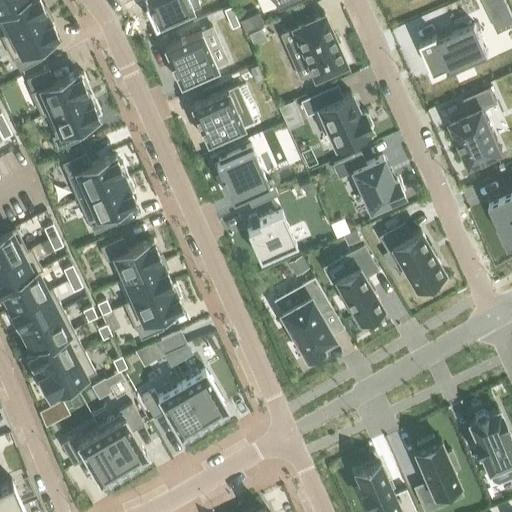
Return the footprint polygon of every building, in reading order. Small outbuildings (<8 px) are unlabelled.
[(18,0),(0,9),(0,23),(4,32),(5,33),(46,12),(43,5),(43,4),(40,0),(18,0)] [(0,0),(0,9),(18,0),(0,0)] [(148,0),(145,2),(154,23),(158,22),(199,3),(197,0),(148,0)] [(511,17),(504,0),(482,0),(497,32),(511,25),(511,17)] [(231,5),(223,8),(228,18),(235,14),(231,5)] [(291,24),(314,75),(346,61),(323,10),(291,24)] [(258,11),(239,19),(245,30),(263,22),(258,11)] [(4,32),(0,34),(12,57),(13,57),(19,69),(40,58),(34,46),(58,34),(57,31),(50,18),(50,19),(46,12),(5,33),(4,32)] [(433,35),(420,41),(422,45),(433,72),(447,66),(449,70),(488,53),(486,48),(474,22),(435,40),(433,35)] [(200,29),(164,45),(180,82),(217,66),(216,64),(227,59),(212,26),(201,31),(200,29)] [(259,27),(248,32),(253,44),(265,39),(259,27)] [(257,63),(249,66),(256,81),(263,78),(257,63)] [(48,68),(26,78),(31,90),(30,90),(41,114),(45,112),(45,111),(88,92),(85,85),(85,84),(88,83),(83,71),(79,72),(78,69),(53,80),(48,68)] [(236,83),(190,103),(195,114),(194,115),(195,117),(200,127),(201,129),(202,129),(206,140),(253,119),(236,83)] [(470,110),(450,119),(470,163),(502,149),(483,107),(496,101),(489,86),(464,97),(470,110)] [(321,104),(315,106),(324,127),(330,125),(337,140),(370,126),(369,124),(373,123),(375,118),(370,108),(366,106),(362,108),(353,89),(321,104)] [(88,92),(45,111),(45,112),(55,134),(51,135),(57,148),(79,138),(73,126),(98,115),(97,112),(101,110),(95,98),(92,100),(91,99),(91,100),(88,92)] [(6,122),(0,124),(0,132),(2,137),(11,132),(6,122)] [(219,161),(216,162),(221,175),(225,186),(226,186),(232,199),(245,193),(250,204),(277,192),(272,179),(267,181),(250,142),(218,157),(219,161)] [(360,150),(333,162),(338,175),(352,169),(369,208),(385,201),(386,205),(402,198),(400,194),(404,193),(396,176),(392,177),(382,154),(365,162),(360,150)] [(84,151),(62,161),(68,173),(67,174),(77,196),(128,174),(122,160),(119,162),(115,154),(114,153),(90,163),(84,151)] [(128,174),(77,196),(87,219),(88,219),(93,231),(115,221),(110,209),(134,198),(134,197),(130,189),(134,187),(128,174)] [(511,188),(489,199),(498,217),(493,219),(502,239),(506,237),(508,242),(511,240),(511,188)] [(260,223),(247,229),(259,257),(295,241),(281,209),(258,218),(260,223)] [(403,221),(380,235),(387,248),(392,246),(415,286),(422,283),(424,287),(440,277),(438,273),(444,270),(420,228),(411,233),(403,221)] [(52,222),(43,226),(48,237),(57,233),(52,222)] [(15,226),(0,233),(0,262),(27,248),(26,247),(15,226)] [(356,229),(343,235),(347,244),(360,238),(356,229)] [(57,233),(48,237),(53,248),(62,244),(57,233)] [(122,236),(100,246),(105,258),(113,255),(123,276),(123,277),(162,260),(158,253),(159,253),(153,239),(152,239),(151,237),(127,248),(122,236)] [(348,270),(335,277),(342,291),(339,293),(347,308),(351,305),(359,319),(363,317),(365,321),(381,311),(379,307),(382,305),(364,274),(377,267),(363,243),(340,256),(348,270)] [(27,248),(0,262),(0,287),(41,266),(31,245),(26,247),(27,248)] [(499,264),(511,259),(511,249),(496,256),(499,264)] [(300,256),(289,262),(296,273),(299,271),(306,267),(300,256)] [(123,276),(118,278),(128,299),(128,300),(171,281),(165,267),(162,260),(123,277),(123,276)] [(71,263),(62,267),(68,278),(77,274),(71,263)] [(41,266),(0,287),(0,288),(0,289),(10,308),(48,289),(47,288),(38,269),(42,267),(41,266)] [(77,274),(68,278),(73,289),(82,285),(77,274)] [(308,295),(281,310),(306,355),(322,346),(320,343),(333,335),(332,332),(319,311),(331,304),(314,275),(301,282),(308,295)] [(128,299),(123,301),(134,325),(135,324),(140,337),(162,327),(157,315),(181,304),(180,302),(181,302),(177,294),(181,292),(175,279),(171,281),(128,300),(128,299)] [(48,289),(10,308),(11,309),(10,309),(16,321),(17,321),(20,328),(21,328),(62,307),(51,286),(47,288),(48,289)] [(105,298),(96,302),(101,313),(110,308),(105,298)] [(91,304),(82,309),(87,320),(96,315),(91,304)] [(62,307),(21,328),(31,348),(31,349),(73,327),(62,307)] [(106,322),(97,327),(102,338),(111,333),(106,322)] [(31,348),(26,350),(27,351),(27,352),(31,360),(37,371),(83,347),(73,327),(31,349),(31,348)] [(179,328),(157,338),(163,351),(185,341),(179,328)] [(157,338),(136,348),(142,361),(163,351),(157,338)] [(83,347),(37,371),(38,372),(37,373),(47,391),(49,393),(95,369),(83,347)] [(121,354),(112,359),(117,369),(126,365),(121,354)] [(204,367),(180,381),(203,420),(225,407),(227,406),(204,367)] [(153,388),(141,395),(153,415),(165,409),(179,433),(181,432),(203,420),(180,381),(157,394),(153,388)] [(120,411),(97,424),(99,428),(100,428),(122,467),(145,454),(146,453),(132,428),(143,421),(131,401),(118,408),(120,411)] [(49,405),(39,410),(44,422),(55,417),(49,405)] [(474,418),(469,420),(476,436),(476,438),(474,439),(475,442),(475,443),(475,444),(477,443),(479,447),(477,448),(478,449),(478,448),(480,452),(492,478),(497,480),(511,473),(511,440),(505,425),(506,424),(500,411),(499,411),(498,407),(487,412),(483,409),(475,413),(474,418)] [(74,434),(60,442),(73,463),(84,456),(99,480),(100,480),(122,467),(100,428),(99,428),(77,441),(74,434)] [(418,446),(414,448),(427,478),(414,484),(425,510),(439,503),(434,492),(458,481),(459,481),(453,467),(458,465),(451,448),(446,450),(440,437),(435,439),(433,434),(416,441),(418,446)] [(380,460),(355,471),(362,488),(361,489),(367,503),(368,503),(372,511),(392,511),(399,509),(400,511),(407,511),(415,509),(405,486),(393,491),(380,460)] [(0,482),(0,511),(25,511),(11,478),(0,482)]
